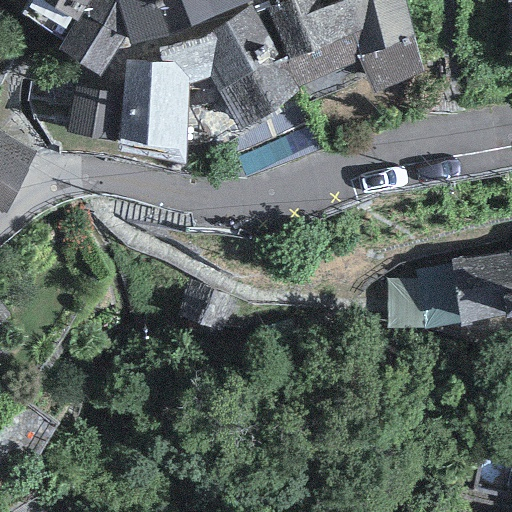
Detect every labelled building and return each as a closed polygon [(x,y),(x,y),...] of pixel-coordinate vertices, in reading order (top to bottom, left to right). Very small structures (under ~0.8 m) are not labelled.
[(25,0),(22,5),(98,61),(127,23),(119,0),(25,0)] [(119,0),(127,23),(133,40),(246,0),(119,0)] [(402,0),(325,0),(321,1),(319,0),(267,0),(251,6),(159,48),(156,56),(126,57),(119,134),(185,147),(185,82),(209,74),(241,120),(297,78),(366,51),(376,82),(423,62),(402,0)] [(121,90),(73,81),(66,123),(113,132),(121,90)] [(0,204),(3,206),(33,149),(0,131),(0,204)] [(511,247),(457,255),(464,311),(511,304),(511,247)]
